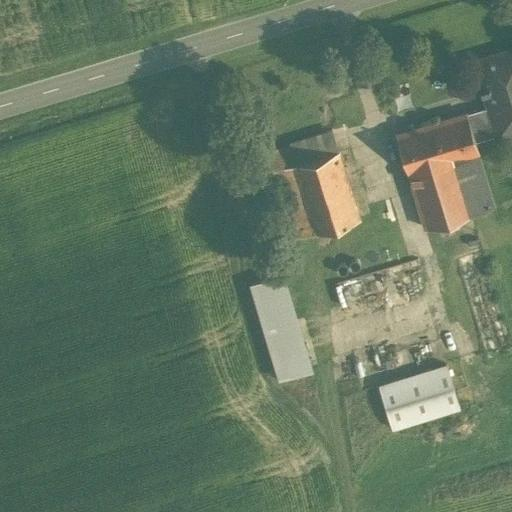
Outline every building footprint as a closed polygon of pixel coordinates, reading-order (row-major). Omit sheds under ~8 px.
[(482,100),(395,126),(424,221),(492,201),(471,130),(488,125),(491,134),(511,127),(511,42),(468,55),(482,100)] [(338,147),(285,163),(305,231),(358,215),(338,147)] [(511,342),(511,331),(489,247),(462,254),(489,349),(511,342)] [(284,267),(247,279),(278,377),(315,366),(284,267)] [(446,359),(378,380),(392,425),(460,404),(446,359)]
